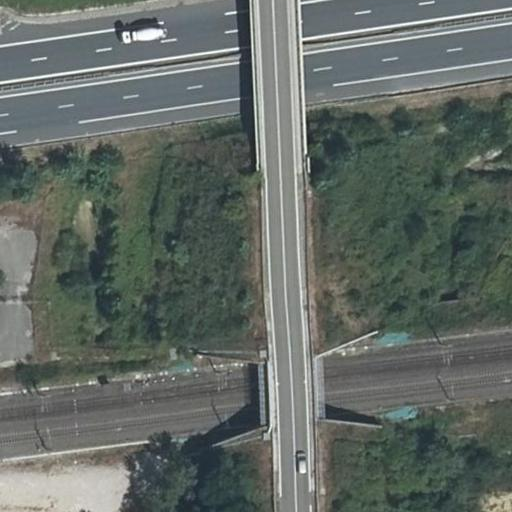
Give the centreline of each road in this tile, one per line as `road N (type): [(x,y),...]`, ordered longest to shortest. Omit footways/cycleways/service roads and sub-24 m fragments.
road 1 (motorway): [(0,116),(511,42)]
road 2 (tertiary): [(294,511),(276,0)]
road 3 (motorway): [(431,0),(0,62)]
